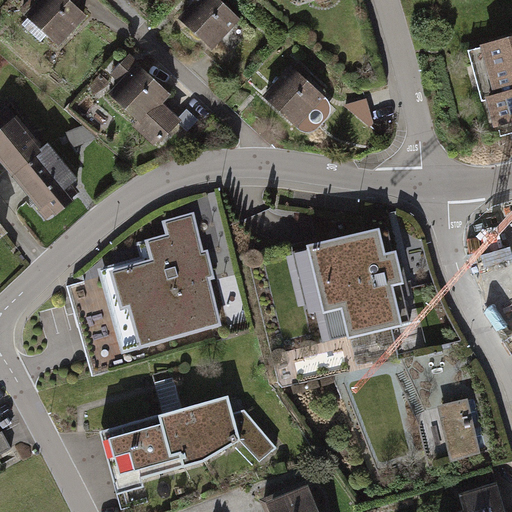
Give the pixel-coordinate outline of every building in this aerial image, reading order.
[(67,0),(31,0),(19,13),(51,44),(81,14),(67,0)] [(207,48),(236,17),(217,0),(185,0),(171,15),(207,48)] [(511,41),(478,48),(494,141),(511,137),(511,41)] [(167,92),(125,52),(106,72),(114,81),(104,92),(131,117),(125,123),(148,145),(173,120),(175,117),(172,115),(158,101),(167,92)] [(320,95),(286,64),(258,94),(292,125),(320,95)] [(182,106),(172,115),(175,117),(173,120),(182,129),(194,117),(182,106)] [(20,117),(0,134),(0,169),(41,216),(79,183),(20,117)] [(100,274),(126,362),(225,331),(196,221),(163,227),(167,238),(141,245),(148,260),(100,274)] [(386,230),(249,261),(279,394),(416,363),(386,230)] [(439,405),(452,461),(484,453),(471,397),(439,405)] [(163,417),(181,479),(208,472),(239,453),(255,473),(279,452),(245,414),(235,416),(230,400),(163,417)] [(163,417),(102,435),(119,497),(181,479),(163,417)] [(0,461),(12,454),(2,436),(0,436),(0,461)] [(468,511),(464,511),(507,511),(499,486),(464,498),(468,511)] [(320,511),(313,495),(272,511),(320,511)]
